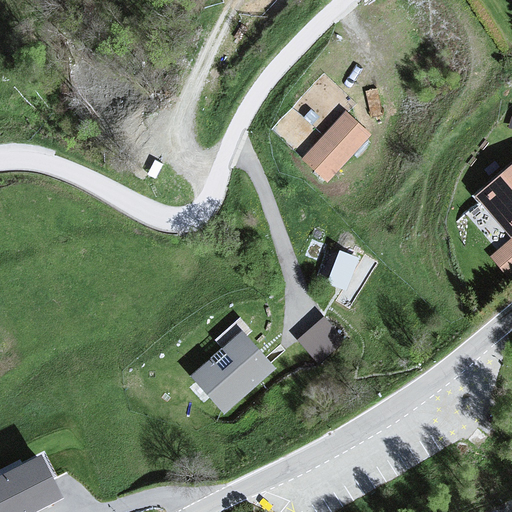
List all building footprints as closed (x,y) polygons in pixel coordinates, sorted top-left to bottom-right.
[(346,116),(302,164),(329,188),(373,140),(346,116)] [(511,166),(474,201),(510,241),(511,239),(511,166)] [(511,242),(490,261),(511,285),(511,283),(511,242)] [(328,279),(348,285),(359,252),(338,246),(328,279)] [(326,320),(299,345),(321,367),(347,343),(326,320)] [(238,337),(188,383),(224,421),(273,375),(238,337)] [(41,455),(0,476),(0,511),(37,511),(64,498),(41,455)]
